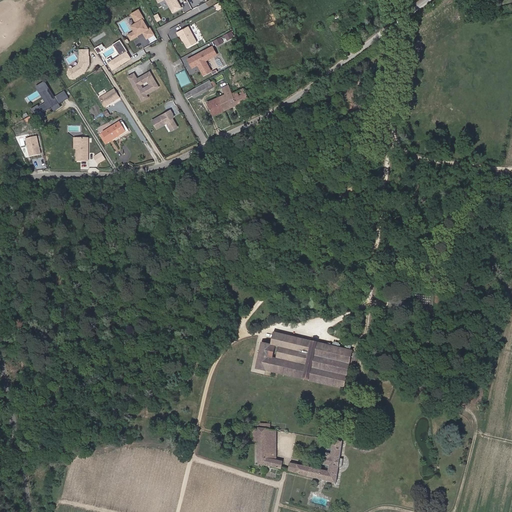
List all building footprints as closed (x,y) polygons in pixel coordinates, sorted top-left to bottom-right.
[(152,0),(153,2),(156,0),(161,0),(162,2),(165,1),(165,3),(163,4),(168,12),(176,7),(171,0),(152,0)] [(350,29),(349,26),(348,23),(341,8),(330,13),(344,42),(358,35),(356,32),(358,30),(356,27),(350,29)] [(131,22),(126,25),(129,30),(123,34),(126,39),(132,36),(132,35),(138,32),(141,38),(149,34),(145,27),(143,28),(138,19),(139,18),(134,9),(126,13),(131,22)] [(183,26),(171,32),(174,36),(175,36),(181,47),(191,42),(183,26)] [(228,37),(224,31),(218,35),(221,40),(228,37)] [(218,42),(214,36),(208,40),(211,46),(218,42)] [(108,69),(126,57),(123,53),(122,54),(121,52),(122,51),(123,51),(115,39),(108,44),(115,55),(107,60),(104,63),(108,69)] [(99,52),(106,47),(102,43),(96,48),(99,52)] [(206,46),(188,56),(192,64),(198,75),(205,71),(199,60),(211,54),(206,46)] [(192,64),(188,56),(182,59),(186,67),(192,64)] [(85,65),(85,58),(84,58),(76,58),(75,58),(75,64),(74,67),(68,71),(65,70),(64,76),(66,80),(70,81),(78,75),(81,71),(82,72),(85,65)] [(186,69),(176,74),(182,86),(191,82),(186,69)] [(154,87),(145,72),(136,76),(137,77),(134,79),(133,78),(133,79),(129,73),(124,76),(136,97),(141,94),(154,87)] [(205,81),(181,94),(183,98),(189,95),(190,98),(209,87),(206,83),(205,81)] [(34,90),(43,106),(45,104),(38,91),(45,87),(43,84),(34,90)] [(208,100),(204,103),(209,114),(213,112),(227,106),(226,104),(232,102),(232,103),(244,98),(239,88),(228,94),(226,90),(224,86),(218,89),(221,94),(208,100)] [(29,113),(35,124),(43,119),(40,115),(47,111),(49,110),(50,111),(57,107),(60,105),(56,98),(52,100),(45,87),(38,91),(45,104),(43,106),(37,109),(29,113)] [(115,99),(110,90),(97,98),(99,101),(96,103),(100,108),(115,99)] [(62,94),(56,98),(60,105),(66,102),(62,94)] [(49,110),(47,111),(49,116),(59,110),(57,107),(50,111),(49,110)] [(166,109),(147,120),(152,128),(162,122),(166,130),(173,126),(167,117),(166,114),(168,113),(166,109)] [(100,134),(106,144),(123,133),(126,132),(122,125),(119,127),(117,124),(100,134)] [(100,134),(97,136),(103,146),(106,144),(100,134)] [(27,159),(38,156),(34,138),(23,141),(27,159)] [(86,141),(76,141),(76,151),(76,162),(86,162),(86,141)] [(102,151),(93,156),(98,164),(107,158),(102,151)] [(350,351),(271,333),(269,345),(260,342),(254,368),(263,370),(341,388),(350,351)] [(275,457),(275,452),(265,452),(266,429),(257,428),(257,443),(257,462),(257,464),(280,470),(282,459),(275,457)] [(275,430),(266,429),(265,452),(275,452),(275,430)] [(337,466),(339,457),(341,441),(332,439),(332,443),(330,454),(326,453),(325,457),(324,456),(323,464),(328,465),(327,472),(289,462),(287,471),(335,482),(337,466)]
